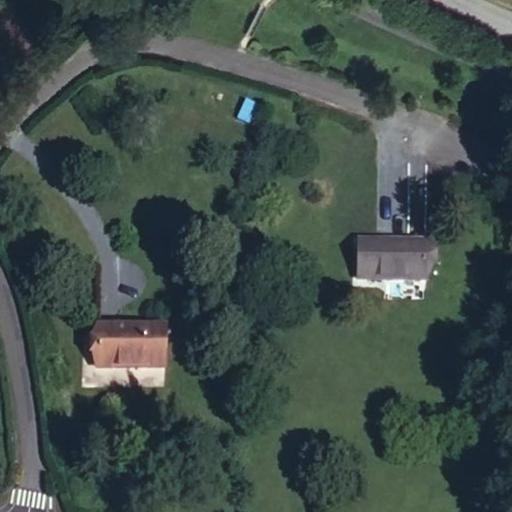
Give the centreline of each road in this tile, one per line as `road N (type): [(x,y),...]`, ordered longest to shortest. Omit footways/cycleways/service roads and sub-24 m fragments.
road 1 (residential): [(0,128),(69,59),(112,40),(143,38),(426,124)]
road 2 (residential): [(0,299),(20,387),(28,511)]
road 3 (unclassified): [(511,71),(339,0)]
